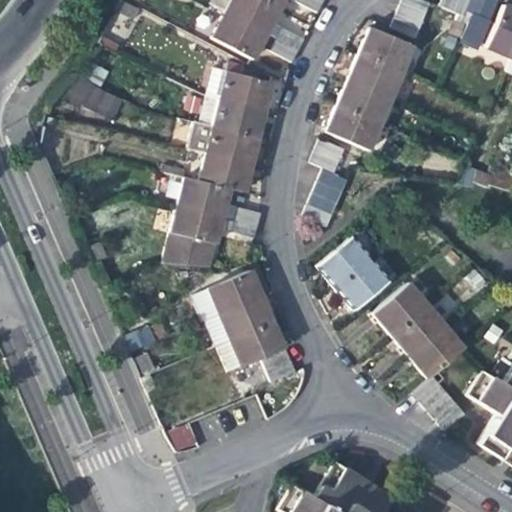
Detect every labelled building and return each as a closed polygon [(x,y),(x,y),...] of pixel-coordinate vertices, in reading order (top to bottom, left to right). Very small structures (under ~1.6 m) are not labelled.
[(228,19),(297,56),(303,46),(272,30),(276,22),(280,15),(251,0),(219,0),(214,12),(228,19)] [(324,6),(311,0),(251,0),(280,15),(284,7),(287,1),(318,17),(324,6)] [(431,8),(412,0),(404,0),(400,9),(425,21),(431,8)] [(444,0),(439,11),(452,17),(458,0),(444,0)] [(472,0),(458,0),(452,17),(463,22),(467,14),(472,0)] [(472,0),(467,14),(474,17),(478,19),(486,0),(472,0)] [(500,2),(493,0),(486,0),(478,19),(490,25),(500,2)] [(140,14),(123,6),(118,17),(134,26),(140,14)] [(400,9),(396,22),(420,33),(425,21),(400,9)] [(486,51),(511,62),(511,60),(511,14),(503,11),(486,51)] [(477,54),(490,25),(478,19),(474,17),(461,46),(477,54)] [(292,66),(297,56),(228,19),(215,43),(255,63),(259,56),(262,50),(292,66)] [(415,44),(420,33),(396,22),(390,33),(415,44)] [(411,51),(370,33),(365,45),(360,57),(400,75),(411,51)] [(400,75),(360,57),(354,69),(348,83),(389,101),(400,75)] [(85,78),(93,84),(102,72),(93,66),(85,78)] [(229,67),(226,77),(241,80),(242,73),(239,72),(240,69),(229,67)] [(270,87),(241,80),(226,77),(220,103),(263,114),(266,104),(270,87)] [(68,103),(79,109),(90,88),(79,81),(68,103)] [(343,96),(337,109),(377,126),(389,101),(348,83),(343,96)] [(200,128),(256,142),(259,129),(263,114),(220,103),(206,100),(200,128)] [(331,122),(326,134),(366,152),(377,126),(337,109),(331,122)] [(253,156),(256,142),(200,128),(197,127),(191,153),(207,157),(250,168),(253,156)] [(340,162),(345,150),(329,144),(322,140),(316,151),(340,162)] [(310,163),(324,170),(334,174),(340,162),(316,151),(310,163)] [(250,168),(207,157),(207,160),(201,185),(231,192),(243,195),(246,183),(250,168)] [(488,188),(490,184),(494,176),(466,164),(457,184),(488,188)] [(349,180),(334,174),(324,170),(319,182),(343,192),(349,180)] [(511,179),(495,172),(494,176),(490,184),(510,192),(511,186),(511,179)] [(201,185),(190,182),(181,210),(223,220),(226,209),(228,203),(231,192),(201,185)] [(338,204),(343,192),(319,182),(314,194),(338,204)] [(332,216),(338,204),(314,194),(309,205),(332,216)] [(328,226),(332,216),(309,205),(303,217),(328,226)] [(237,212),(226,209),(223,220),(233,223),(237,212)] [(173,236),(170,249),(213,259),(216,245),(220,234),(223,220),(181,210),(173,236)] [(262,218),(237,212),(233,223),(239,224),(260,229),(262,218)] [(220,234),(229,236),(233,223),(223,220),(220,234)] [(239,224),(233,223),(229,236),(256,243),(260,229),(239,224)] [(330,280),(337,288),(370,260),(353,239),(319,267),(330,280)] [(101,242),(91,247),(99,264),(109,260),(101,242)] [(210,268),(213,259),(170,249),(165,265),(210,268)] [(387,281),(370,260),(337,288),(346,300),(353,309),(387,281)] [(253,271),(212,288),(224,314),(264,297),(259,286),(253,271)] [(383,327),(391,336),(425,306),(408,285),(372,313),(383,327)] [(209,321),(224,314),(212,288),(198,294),(209,321)] [(270,310),(264,297),(224,314),(235,340),(275,323),(270,310)] [(403,351),(409,358),(444,329),(425,306),(391,336),(403,351)] [(222,346),(235,340),(224,314),(209,321),(220,347),(222,346)] [(233,371),(262,358),(286,348),(280,335),(275,323),(235,340),(222,346),(233,371)] [(419,371),(427,381),(431,377),(462,351),(444,329),(409,358),(419,371)] [(137,334),(126,338),(132,353),(143,349),(137,334)] [(289,346),(286,348),(262,358),(267,372),(294,360),(289,346)] [(300,372),(294,360),(267,372),(272,385),(300,372)] [(511,366),(500,385),(482,374),(467,397),(495,414),(476,444),(499,457),(511,465),(511,366)] [(410,395),(418,405),(440,387),(431,377),(427,381),(410,395)] [(418,405),(427,414),(448,398),(440,387),(418,405)] [(427,414),(435,425),(456,407),(448,398),(427,414)] [(465,418),(456,407),(435,425),(444,435),(465,418)] [(173,434),(180,450),(197,443),(190,427),(173,434)] [(292,487),(277,511),(279,511),(382,511),(391,500),(369,486),(335,464),(312,500),(292,487)]
